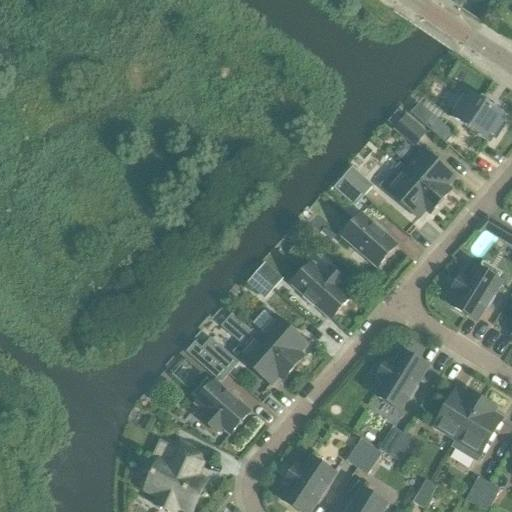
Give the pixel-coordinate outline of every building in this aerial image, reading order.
[(503,123),(506,118),(492,109),(494,107),(482,99),(481,102),(467,93),(450,118),(490,143),(493,139),(496,141),(506,125),(503,123)] [(407,117),(394,132),(413,149),(426,134),(407,117)] [(424,126),(446,144),(453,135),(432,117),(424,126)] [(400,166),(399,167),(441,204),(451,191),(447,187),(454,179),(423,151),(405,171),(400,166)] [(441,204),(399,167),(381,187),(418,220),(426,212),(430,215),(441,204)] [(352,169),(343,179),(364,198),(373,187),(352,169)] [(352,209),(328,236),(350,255),(355,249),(378,269),(397,247),(385,236),(387,234),(376,224),(374,227),(368,221),(378,210),(364,198),(343,179),(332,192),(352,209)] [(502,275),(483,263),(479,270),(476,268),(468,281),(461,277),(451,294),(458,298),(452,308),(477,323),(485,309),(488,311),(495,299),(493,297),(501,283),(498,281),(502,275)] [(266,265),(257,275),(272,289),(281,279),(266,265)] [(324,275),(312,265),(293,287),(305,298),(303,300),(314,309),(316,307),(332,321),(351,299),(339,288),(344,282),(329,269),(324,275)] [(272,289),(257,275),(248,285),(264,299),(272,289)] [(233,316),(222,328),(241,346),(234,354),(240,359),(271,387),(279,378),(283,382),(294,370),(252,333),(233,316)] [(252,324),(248,328),(253,333),(252,333),(294,370),(304,358),(300,354),(307,346),(276,318),(273,321),(262,333),(253,324),(252,324)] [(211,342),(202,352),(207,356),(229,375),(238,366),(211,342)] [(191,350),(187,355),(221,384),(229,375),(207,356),(202,352),(195,346),(191,350)] [(387,363),(377,379),(384,383),(375,397),(400,412),(409,399),(411,400),(419,388),(416,387),(427,369),(403,353),(394,367),(387,363)] [(198,402),(195,405),(207,415),(202,421),(217,434),(222,428),(231,436),(250,414),(238,403),(240,401),(229,391),(227,393),(215,383),(212,385),(207,380),(192,397),(198,402)] [(453,448),(453,449),(482,401),(468,393),(468,394),(471,396),(469,400),(455,392),(434,428),(456,442),(453,448)] [(482,401),(453,449),(477,463),(480,457),(481,457),(502,421),(489,413),(492,409),(495,411),(496,410),(482,401)] [(379,451),(390,458),(404,435),(393,428),(379,451)] [(404,435),(390,458),(400,464),(414,442),(404,435)] [(346,463),(357,470),(371,448),(361,441),(346,463)] [(199,470),(205,456),(181,445),(178,451),(160,443),(152,459),(159,462),(146,491),(160,498),(156,506),(168,511),(174,511),(177,506),(189,511),(192,511),(206,483),(193,477),(196,469),(199,470)] [(371,448),(357,470),(367,477),(382,455),(371,448)] [(326,488),(335,475),(311,459),(302,472),(295,467),(285,484),(291,488),(282,502),(297,511),(310,511),(319,500),(321,502),(329,490),(326,488)] [(466,502),(477,508),(489,485),(478,479),(466,502)] [(437,488),(425,481),(412,504),(424,511),(437,488)] [(489,485),(477,508),(484,511),(488,511),(500,491),(489,485)] [(382,511),(387,505),(362,489),(353,503),(351,502),(344,511),(382,511)]
